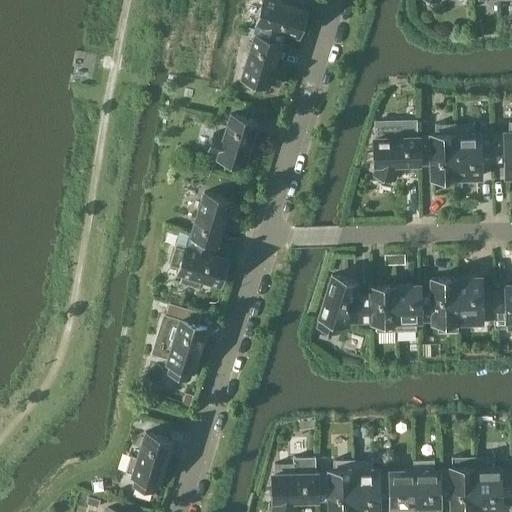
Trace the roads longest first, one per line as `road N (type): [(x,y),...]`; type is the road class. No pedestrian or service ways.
road 1 (residential): [(178,511),(263,233)]
road 2 (residential): [(263,233),(511,235)]
road 3 (residential): [(263,233),(335,0)]
